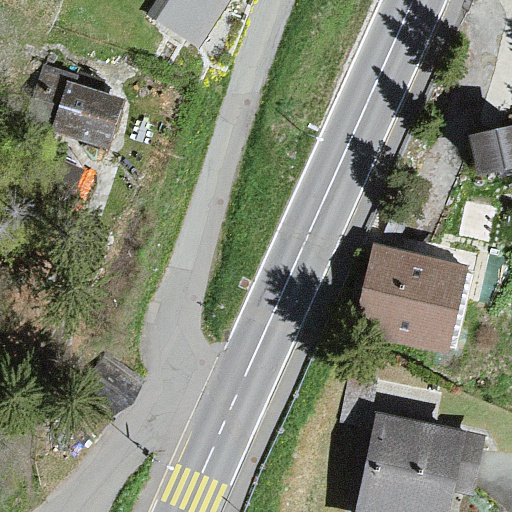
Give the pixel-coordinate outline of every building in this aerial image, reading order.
[(223,0),(164,0),(155,13),(197,41),(223,0)] [(76,76),(46,67),(32,114),(58,121),(56,129),(109,144),(122,100),(73,86),(76,76)] [(511,129),(476,136),(482,166),(511,160),(511,129)] [(375,250),(358,323),(448,343),(464,270),(375,250)] [(481,436),(381,417),(363,511),(446,511),(452,485),(471,488),(481,436)]
